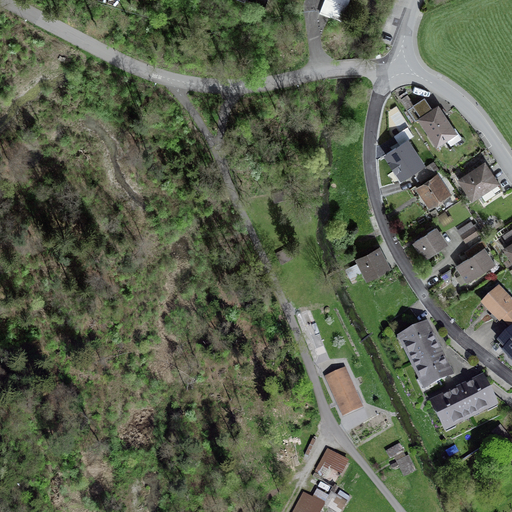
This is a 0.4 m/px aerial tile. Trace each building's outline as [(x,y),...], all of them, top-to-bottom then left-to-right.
[(324,0),(319,15),(341,23),(350,0),(324,0)] [(409,96),(402,100),(409,110),(415,106),(409,96)] [(434,113),(426,101),(415,107),(422,119),(419,121),(438,151),(458,138),(440,109),(434,113)] [(400,104),(389,108),(397,129),(408,125),(400,104)] [(401,144),(384,154),(401,182),(428,167),(411,137),(415,135),(409,126),(395,134),(401,144)] [(486,163),(458,180),(472,203),(500,186),(486,163)] [(427,169),(416,176),(422,184),(433,178),(427,169)] [(438,177),(417,190),(430,211),(451,197),(438,177)] [(478,236),(471,224),(456,232),(463,245),(478,236)] [(448,246),(436,228),(413,243),(419,254),(421,253),(426,260),(448,246)] [(511,231),(502,238),(508,248),(511,245),(511,231)] [(473,255),(456,267),(467,284),(495,266),(485,251),(488,249),(483,242),(470,250),(473,255)] [(511,245),(508,248),(503,251),(511,264),(511,245)] [(383,249),(356,261),(366,282),(392,270),(383,249)] [(511,301),(499,288),(480,306),(499,327),(504,323),(511,330),(511,329),(511,301)] [(430,326),(398,341),(423,394),(454,379),(430,326)] [(502,355),(511,365),(511,330),(498,345),(505,352),(502,355)] [(365,374),(360,362),(327,377),(333,389),(365,374)] [(485,378),(430,404),(444,435),(499,410),(485,378)] [(327,393),(339,421),(355,415),(343,387),(327,393)] [(511,441),(501,428),(493,434),(509,455),(511,452),(511,441)] [(393,466),(397,464),(405,460),(400,447),(387,453),(393,466)] [(350,462),(328,451),(314,477),(336,489),(350,462)] [(405,460),(397,464),(403,479),(415,473),(409,459),(405,460)] [(322,511),(326,505),(304,494),(294,511),(322,511)] [(344,499),(331,499),(331,510),(343,510),(344,499)]
